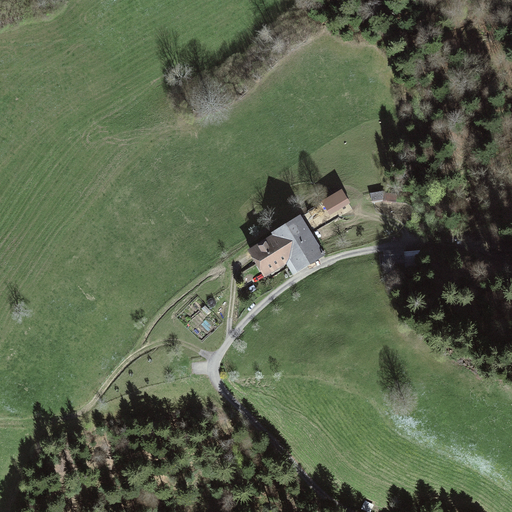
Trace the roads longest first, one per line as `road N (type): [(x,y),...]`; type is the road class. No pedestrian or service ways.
road 1 (track): [(511,258),(435,244),(339,256),(287,283),(217,358),(221,388),(318,492),(352,511)]
road 2 (track): [(0,422),(77,414),(131,356),(156,343),(188,344),(217,358)]
